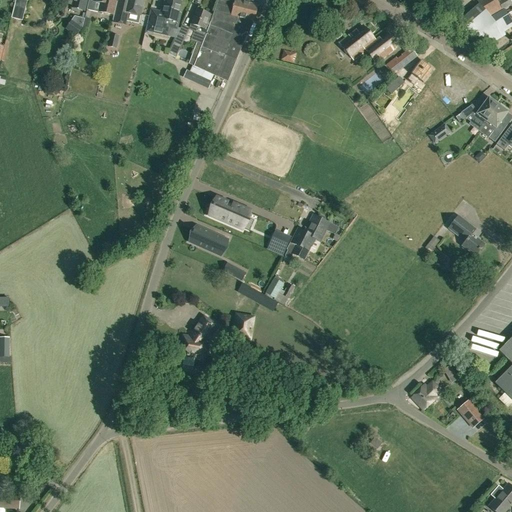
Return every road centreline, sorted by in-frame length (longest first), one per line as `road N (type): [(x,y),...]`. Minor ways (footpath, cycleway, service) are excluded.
road 1 (unclassified): [(108,431),(178,213),(271,0)]
road 2 (unclassified): [(108,431),(392,396)]
road 3 (unclassified): [(392,396),(442,353),(511,272)]
road 4 (unclassified): [(511,472),(392,396)]
